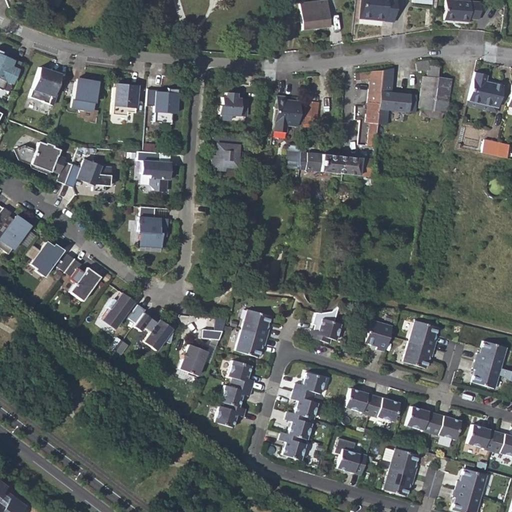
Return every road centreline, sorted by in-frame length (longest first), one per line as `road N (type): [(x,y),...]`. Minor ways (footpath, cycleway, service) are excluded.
road 1 (residential): [(511,417),(293,353),(282,359),(253,454),(266,468),(414,511)]
road 2 (residential): [(0,183),(153,294),(175,294),(197,62)]
road 3 (residential): [(197,62),(293,68),(452,50),(511,54)]
road 4 (residential): [(0,22),(90,50),(197,62)]
road 5 (tertiary): [(131,511),(0,412)]
road 6 (tertiary): [(0,431),(105,511)]
